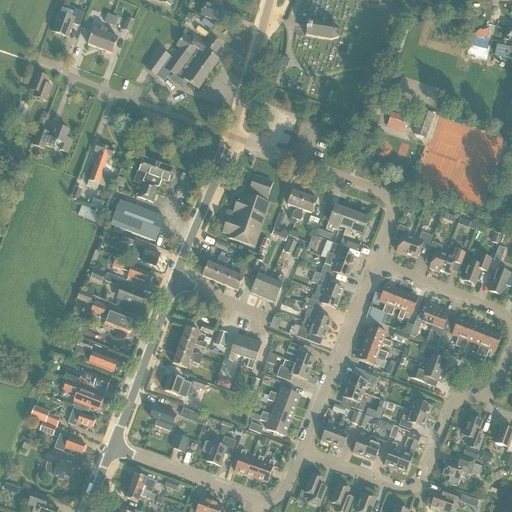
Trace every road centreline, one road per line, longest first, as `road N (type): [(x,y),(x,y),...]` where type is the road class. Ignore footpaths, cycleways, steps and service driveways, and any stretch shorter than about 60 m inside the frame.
road 1 (residential): [(299,454),(409,488),(421,480),(452,402),(486,397)]
road 2 (residential): [(374,263),(391,215),(383,194),(233,138)]
road 3 (residential): [(233,138),(37,60)]
road 4 (residential): [(299,454),(374,263)]
road 5 (tertiary): [(112,449),(172,284)]
road 6 (residential): [(262,501),(112,449)]
road 7 (tertiary): [(172,284),(233,138)]
road 8 (residential): [(511,322),(374,263)]
road 9 (tertiary): [(233,138),(276,0)]
